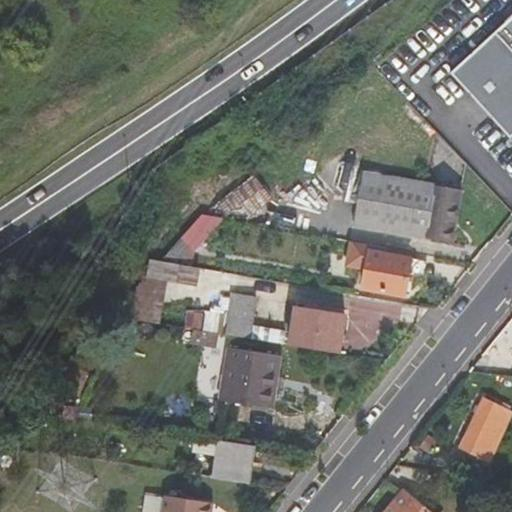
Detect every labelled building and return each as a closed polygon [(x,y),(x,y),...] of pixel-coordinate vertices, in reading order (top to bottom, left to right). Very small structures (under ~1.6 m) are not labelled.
[(511,17),(495,33),(511,51),(511,17)] [(369,173),(359,226),(461,245),(471,192),(369,173)] [(224,220),(204,215),(186,238),(200,249),(224,220)] [(390,250),(354,243),(350,268),(373,272),(371,290),(408,296),(415,259),(389,255),(390,250)] [(231,292),(224,335),(249,339),(255,297),(231,292)] [(287,345),(339,353),(345,315),(293,306),(287,345)] [(227,349),(218,402),(270,410),(278,358),(227,349)] [(465,450),(494,465),(511,429),(511,415),(488,403),(465,450)] [(252,454),(219,449),(215,479),(248,484),(252,454)] [(428,511),(407,494),(392,511),(428,511)] [(213,511),(214,504),(167,497),(164,511),(213,511)]
